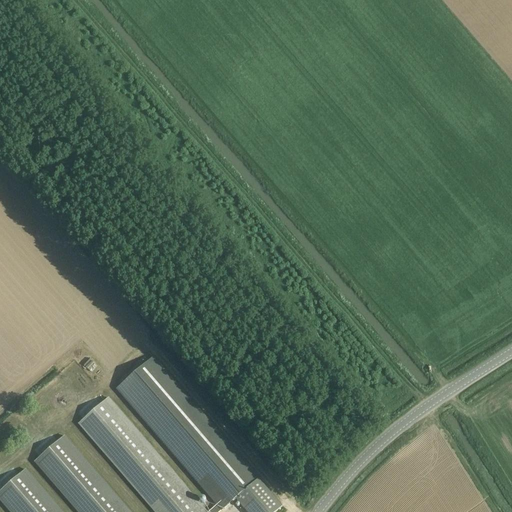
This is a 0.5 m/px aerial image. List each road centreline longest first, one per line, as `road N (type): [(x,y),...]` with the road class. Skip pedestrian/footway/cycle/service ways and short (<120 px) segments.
road 1 (track): [(431,404),(80,0)]
road 2 (tertiary): [(319,511),(391,433),(511,352)]
